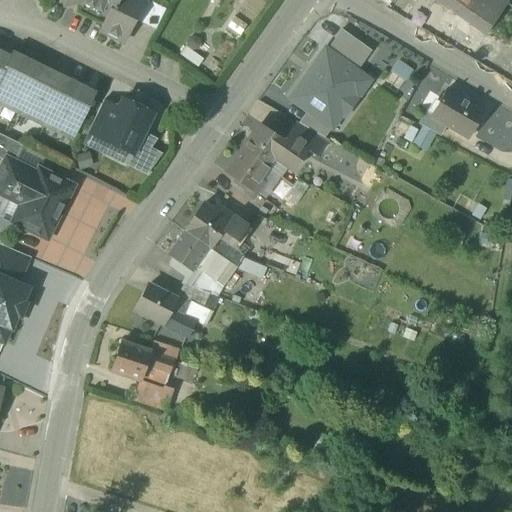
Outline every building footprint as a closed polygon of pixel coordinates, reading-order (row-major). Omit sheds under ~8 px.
[(61,0),(64,7),(77,3),(108,19),(117,0),(61,0)] [(141,0),(117,0),(108,19),(100,32),(123,44),(134,22),(145,2),(141,0)] [(501,0),(437,0),(486,34),(507,4),(501,0)] [(164,12),(145,2),(134,22),(153,32),(164,12)] [(346,33),(374,48),(370,57),(391,69),(384,82),(402,92),(422,57),(354,19),(346,33)] [(371,51),(342,31),(327,52),(356,72),(371,51)] [(368,80),(356,72),(327,52),(324,50),(290,100),(305,111),(330,127),(331,128),(340,115),(343,117),(368,80)] [(0,53),(0,76),(11,54),(11,53),(8,58),(0,53)] [(11,54),(0,76),(0,103),(16,112),(38,67),(11,54)] [(65,80),(38,67),(16,112),(43,125),(65,80)] [(93,94),(65,80),(43,125),(71,138),(93,94)] [(431,115),(430,117),(446,126),(468,139),(484,112),(446,90),(431,115)] [(103,101),(87,132),(104,140),(119,108),(103,101)] [(151,114),(123,101),(119,108),(104,140),(129,153),(131,154),(139,138),(151,114)] [(511,112),(500,108),(492,130),(510,136),(511,129),(511,112)] [(330,127),(305,111),(297,123),(298,124),(322,138),(327,131),(330,127)] [(431,115),(426,112),(418,124),(439,136),(446,126),(430,117),(431,115)] [(322,138),(298,124),(289,138),(301,147),(315,156),(326,140),(322,138)] [(284,144),(258,126),(241,150),(267,168),(267,169),(274,158),(287,167),(301,147),(289,138),(284,144)] [(23,146),(0,134),(0,159),(5,162),(7,159),(15,163),(23,146)] [(156,140),(146,135),(143,141),(139,138),(131,154),(129,153),(124,164),(146,175),(161,155),(150,149),(156,140)] [(267,168),(241,150),(225,174),(234,180),(230,185),(252,201),(264,183),(260,180),(267,169),(267,168)] [(15,163),(7,159),(5,162),(0,172),(0,184),(26,198),(14,223),(47,239),(73,187),(40,171),(38,175),(15,163)] [(302,194),(292,187),(283,200),(292,207),(302,194)] [(214,211),(203,204),(185,231),(208,248),(211,249),(219,238),(233,248),(247,228),(232,217),(217,207),(214,211)] [(208,248),(185,231),(184,231),(166,255),(178,263),(178,271),(185,275),(191,272),(194,269),(193,269),(208,248)] [(0,277),(17,285),(28,258),(0,245),(0,277)] [(211,249),(208,248),(193,269),(194,269),(200,273),(222,287),(236,267),(211,249)] [(287,263),(269,256),(265,266),(282,273),(287,263)] [(261,278),(265,267),(241,258),(237,269),(261,278)] [(222,287),(200,273),(190,287),(209,294),(216,297),(222,287)] [(22,303),(28,289),(17,285),(0,277),(0,342),(4,344),(15,316),(20,317),(25,304),(22,303)] [(176,299),(149,285),(135,312),(163,326),(172,310),(177,299),(176,299)] [(190,287),(183,285),(178,296),(202,308),(203,307),(209,294),(190,287)] [(202,308),(178,296),(176,299),(177,299),(172,310),(195,322),(195,323),(204,327),(212,312),(203,307),(202,308)] [(172,310),(163,326),(187,338),(195,323),(195,322),(172,310)] [(149,352),(121,343),(112,372),(140,381),(145,367),(149,353),(149,352)] [(173,361),(149,353),(145,367),(168,375),(173,361)]
